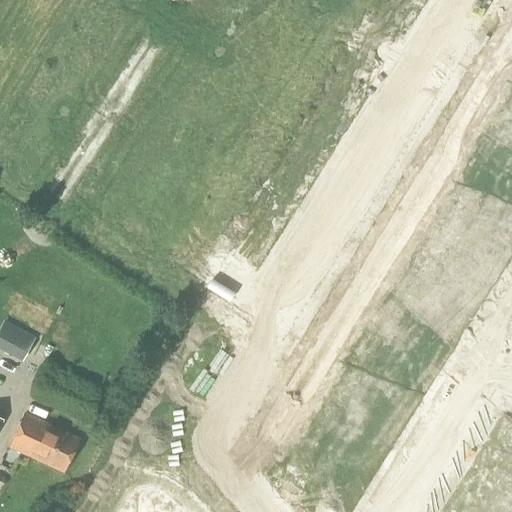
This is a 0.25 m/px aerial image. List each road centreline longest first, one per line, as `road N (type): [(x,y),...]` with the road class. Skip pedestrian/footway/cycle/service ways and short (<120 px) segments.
road 1 (residential): [(468,7),(294,280)]
road 2 (residential): [(294,280),(222,393),(209,430),(225,469),(266,511)]
road 3 (residential): [(294,280),(97,155)]
road 4 (residential): [(400,511),(505,356)]
